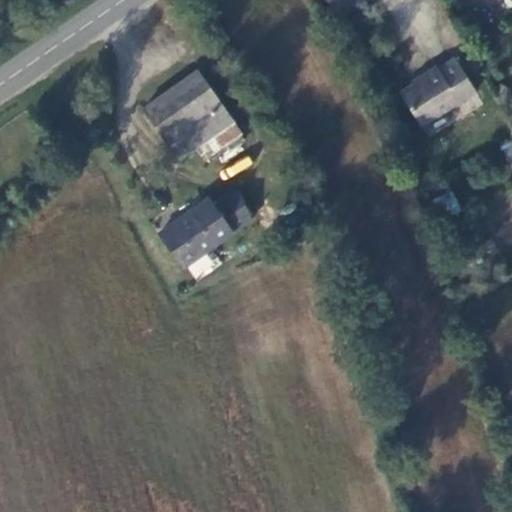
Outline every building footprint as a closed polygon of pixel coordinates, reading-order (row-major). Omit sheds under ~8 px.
[(327,0),(336,11),(353,0),(327,0)] [(406,95),(423,120),(476,87),(455,56),(439,66),(436,62),(422,70),(425,74),(415,80),(419,87),(406,95)] [(226,122),(195,75),(145,109),(176,157),(226,122)] [(220,171),(224,180),(252,165),(247,156),(220,171)] [(209,199),(157,231),(179,266),(250,221),(233,195),(214,207),(209,199)]
